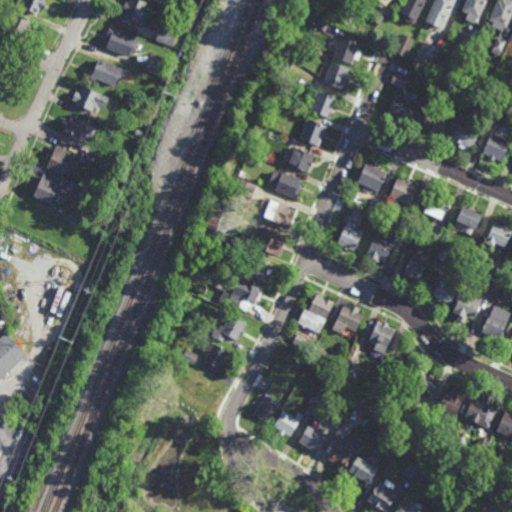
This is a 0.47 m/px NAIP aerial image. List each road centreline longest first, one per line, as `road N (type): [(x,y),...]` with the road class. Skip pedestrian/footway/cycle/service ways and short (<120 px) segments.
road 1 (residential): [(389,54),(230,426)]
road 2 (residential): [(511,385),(446,353),(406,311),(305,262)]
road 3 (residential): [(92,0),(0,192)]
road 4 (residential): [(511,199),(358,132)]
road 5 (residential): [(333,511),(322,492),(247,450),(230,426)]
road 6 (residential): [(26,135),(0,120),(12,67),(57,64)]
